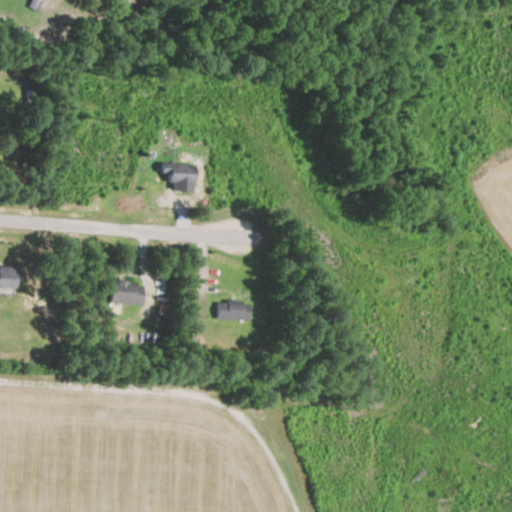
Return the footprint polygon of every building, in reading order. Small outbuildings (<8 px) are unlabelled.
[(29,0),(27,5),(36,9),(40,0),(29,0)] [(159,171),(167,171),(167,180),(172,181),(172,189),(193,190),(194,162),(160,161),(159,171)] [(0,286),(14,287),(15,265),(0,264),(0,286)] [(109,302),(141,303),(142,284),(132,283),(132,280),(110,279),(109,302)] [(216,299),(216,317),(248,318),(248,300),(216,299)]
